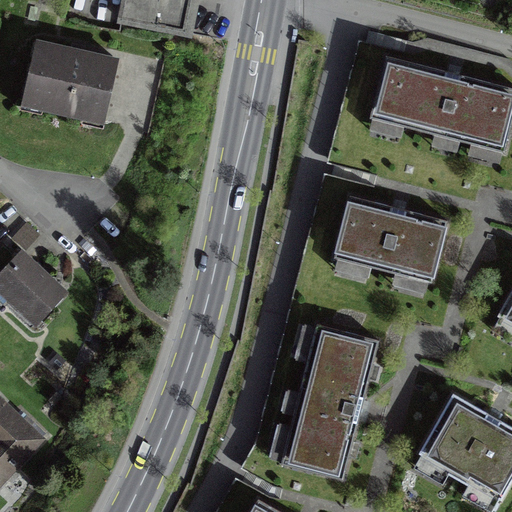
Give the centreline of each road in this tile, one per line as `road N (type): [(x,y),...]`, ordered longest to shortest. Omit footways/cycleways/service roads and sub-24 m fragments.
road 1 (primary): [(128,511),(197,339),(264,0)]
road 2 (residential): [(511,51),(307,0)]
